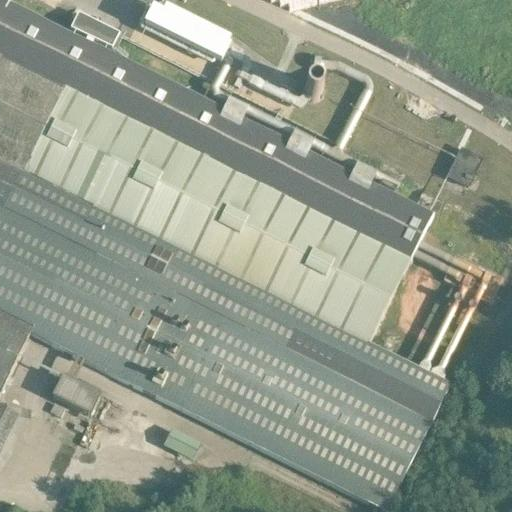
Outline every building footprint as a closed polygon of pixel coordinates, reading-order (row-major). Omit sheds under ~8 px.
[(0,0),(0,457),(19,420),(0,411),(0,401),(31,340),(304,478),(373,511),(388,511),(445,399),(364,358),(433,220),(7,7),(10,0),(0,0)] [(77,20),(70,34),(110,54),(117,39),(77,20)] [(483,164),(462,153),(448,182),(468,192),(483,164)] [(61,386),(52,405),(88,424),(98,405),(61,386)] [(200,463),(205,443),(173,435),(168,455),(200,463)] [(323,488),(320,494),(341,504),(344,498),(323,488)]
